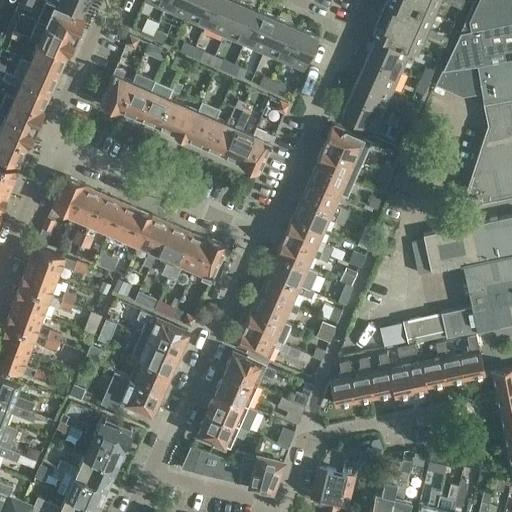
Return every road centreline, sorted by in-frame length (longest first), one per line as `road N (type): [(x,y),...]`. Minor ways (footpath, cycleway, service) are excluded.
road 1 (residential): [(252,231),(276,210),(314,124),(332,55),(353,39),(370,0)]
road 2 (residential): [(151,473),(215,338),(252,231)]
road 3 (residential): [(252,231),(47,144)]
road 4 (residential): [(300,441),(375,251)]
road 5 (residential): [(47,144),(111,0)]
road 6 (residential): [(300,441),(435,406)]
road 7 (residential): [(282,511),(151,473)]
road 8 (residential): [(0,269),(47,144)]
